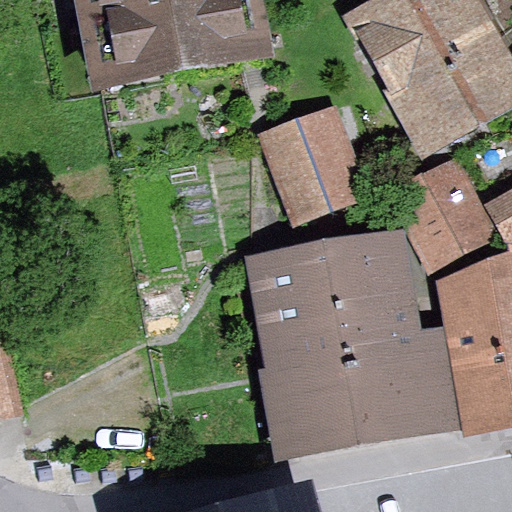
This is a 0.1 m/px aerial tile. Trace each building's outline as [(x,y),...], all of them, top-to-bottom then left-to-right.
[(82,0),(97,80),(239,55),(228,0),(82,0)] [(410,0),(360,28),(423,144),(479,113),(436,33),(432,35),(412,0),(410,0)] [(511,94),(511,79),(468,0),(412,0),(432,35),(436,33),(479,113),(511,94)] [(272,141),(302,218),(356,197),(327,120),(272,141)] [(391,197),(424,260),(487,226),(454,164),(391,197)] [(511,195),(493,206),(511,243),(511,195)] [(446,415),(437,358),(399,365),(389,310),(405,307),(395,251),(270,272),(286,367),(265,370),(278,444),(446,415)] [(511,259),(448,289),(471,417),(511,410),(511,259)] [(0,407),(15,403),(1,341),(0,341),(0,407)]
